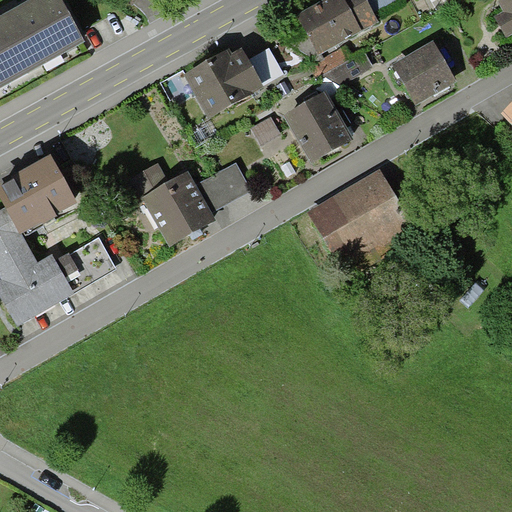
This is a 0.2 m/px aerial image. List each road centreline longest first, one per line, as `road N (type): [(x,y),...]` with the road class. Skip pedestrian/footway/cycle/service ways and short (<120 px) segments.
road 1 (residential): [(0,372),(511,69)]
road 2 (residential): [(255,0),(0,142)]
